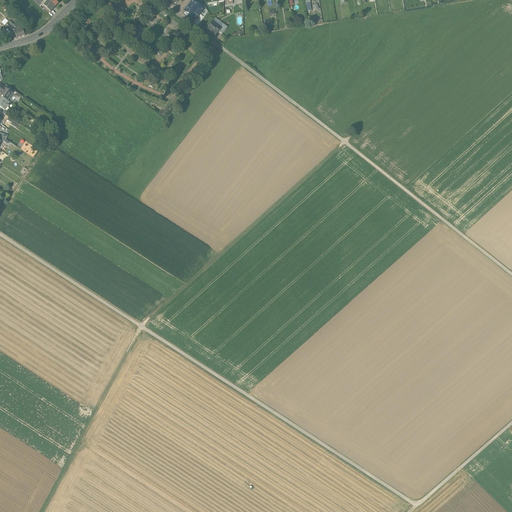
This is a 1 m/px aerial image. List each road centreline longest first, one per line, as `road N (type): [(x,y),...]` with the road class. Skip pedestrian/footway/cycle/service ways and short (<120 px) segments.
road 1 (track): [(507,0),(140,326),(42,511)]
road 2 (track): [(0,235),(415,505),(511,421)]
road 3 (track): [(222,48),(511,275)]
